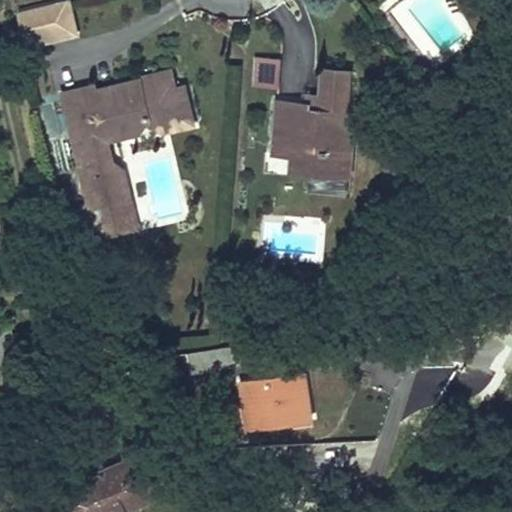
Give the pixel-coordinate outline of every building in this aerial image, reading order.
[(26,46),(79,33),(71,0),(56,0),(17,10),(26,46)] [(275,150),(293,152),(310,153),(309,172),(336,173),(337,153),(344,153),(346,130),(349,69),(323,67),(321,96),(321,107),(309,107),(310,101),(278,99),(275,150)] [(101,100),(97,89),(96,84),(65,91),(91,203),(82,206),(90,238),(122,231),(106,173),(104,161),(114,159),(109,137),(140,131),(148,122),(162,130),(195,123),(187,86),(177,88),(173,70),(141,75),(141,78),(116,84),(118,96),(101,100)] [(310,95),(310,101),(309,107),(321,107),(321,96),(310,95)] [(337,153),(336,173),(351,174),(353,131),(346,130),(344,153),(337,153)] [(293,152),(293,171),(309,172),(310,153),(293,152)] [(126,169),(106,173),(122,231),(138,227),(126,169)] [(11,327),(0,331),(0,361),(22,355),(11,327)] [(226,343),(189,349),(192,368),(283,352),(281,337),(226,343)] [(178,351),(133,358),(136,372),(180,363),(178,351)] [(307,371),(242,380),(249,424),(312,415),(307,371)] [(54,497),(35,505),(38,511),(112,511),(157,492),(141,454),(107,467),(102,459),(75,471),(78,480),(51,492),(54,497)]
